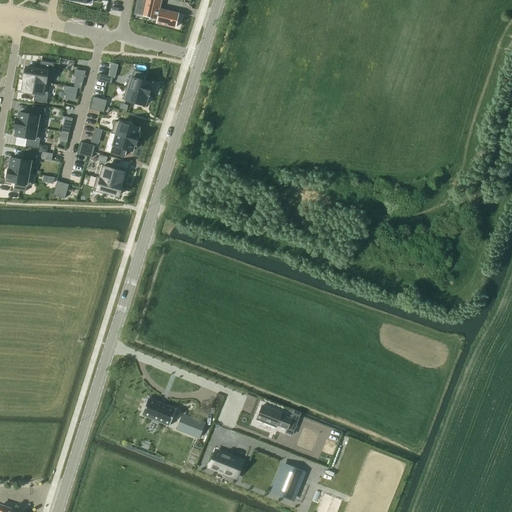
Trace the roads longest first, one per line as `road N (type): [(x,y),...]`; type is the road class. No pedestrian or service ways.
road 1 (tertiary): [(58,511),(200,60)]
road 2 (residential): [(63,181),(99,35)]
